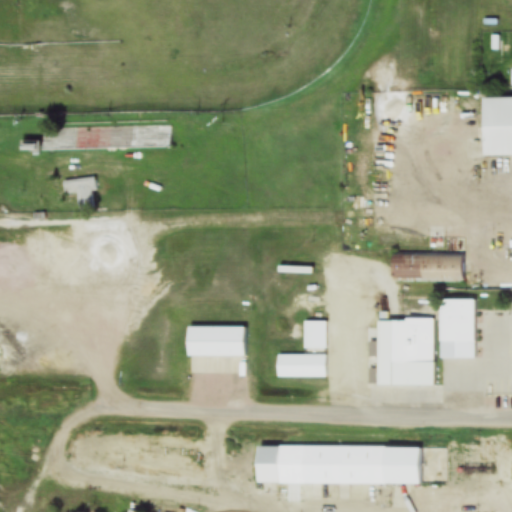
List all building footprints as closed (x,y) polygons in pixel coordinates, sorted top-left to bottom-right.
[(511,157),(511,98),(480,99),(481,157),(511,157)] [(171,151),(171,127),(42,128),(42,152),(171,151)] [(63,197),(77,196),(79,214),(96,213),(93,180),(62,183),(63,197)] [(391,256),(391,282),(462,283),(462,257),(391,256)] [(438,359),(475,359),(475,302),(438,302),(438,359)] [(378,321),(377,372),(389,373),(389,385),(433,386),(435,323),(378,321)] [(327,351),(327,323),(304,323),(304,351),(327,351)] [(187,358),(192,358),(192,375),(247,375),(247,329),(187,329),(187,358)] [(327,356),(277,356),(277,379),(327,379),(327,356)] [(256,485),(418,485),(418,448),(256,447),(256,485)]
